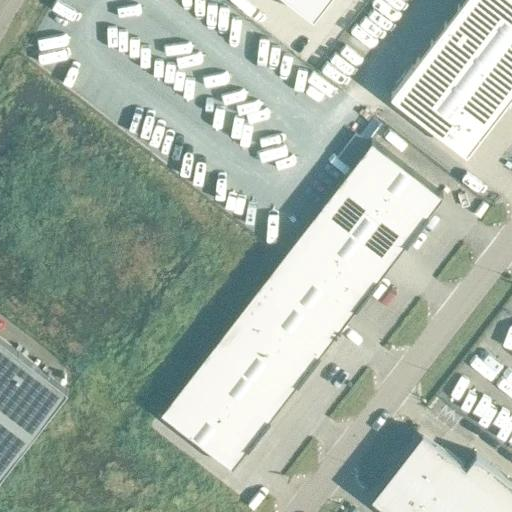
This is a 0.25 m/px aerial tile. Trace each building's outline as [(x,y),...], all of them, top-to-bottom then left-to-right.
[(294,0),(314,15),(325,0),(294,0)] [(511,92),(511,0),(462,0),(391,92),(467,151),(511,92)] [(443,193),(372,138),(266,274),(338,329),(443,193)] [(338,329),(266,274),(228,324),(161,410),(232,465),(338,329)] [(0,476),(68,389),(0,336),(0,476)] [(511,511),(511,477),(476,449),(466,462),(423,430),(372,495),(394,511),(511,511)]
